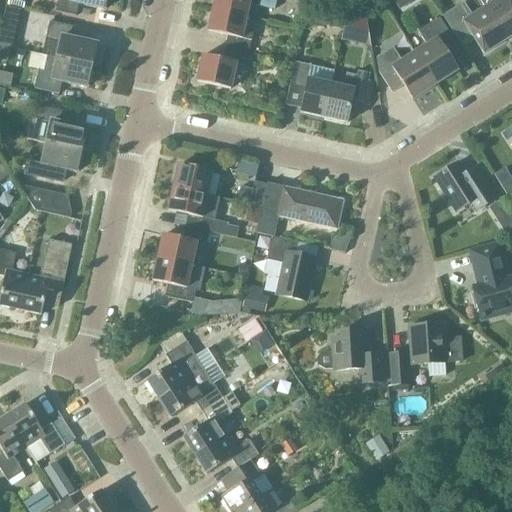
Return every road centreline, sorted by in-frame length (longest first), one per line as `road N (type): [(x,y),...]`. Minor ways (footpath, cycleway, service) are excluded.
road 1 (residential): [(396,163),(425,273),(418,291),(374,296),(355,284),(377,174)]
road 2 (residential): [(80,370),(135,124)]
road 3 (residential): [(377,174),(135,124)]
road 4 (residential): [(169,511),(80,370)]
road 5 (residential): [(511,87),(396,163)]
road 6 (residential): [(135,124),(162,0)]
